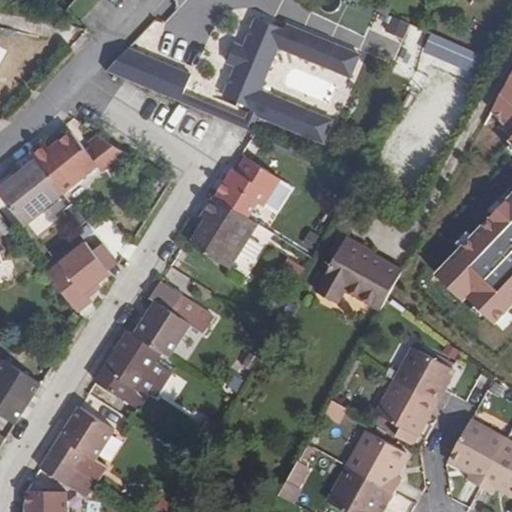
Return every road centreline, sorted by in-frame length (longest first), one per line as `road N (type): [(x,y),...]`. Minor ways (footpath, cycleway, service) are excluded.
road 1 (residential): [(74,79),(212,160),(5,476),(3,511)]
road 2 (unknown): [(511,59),(413,236),(401,250),(367,235)]
road 3 (unknown): [(432,511),(433,467),(486,374)]
